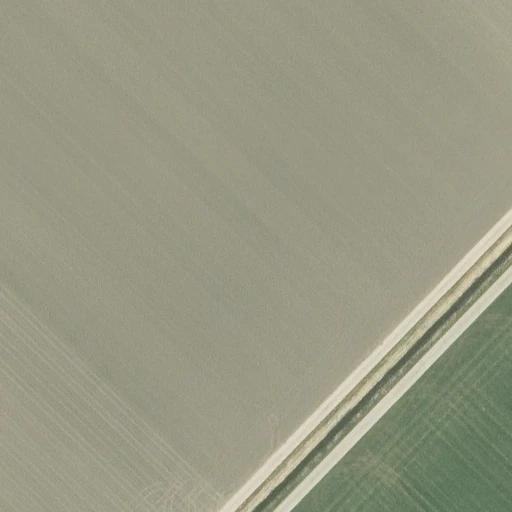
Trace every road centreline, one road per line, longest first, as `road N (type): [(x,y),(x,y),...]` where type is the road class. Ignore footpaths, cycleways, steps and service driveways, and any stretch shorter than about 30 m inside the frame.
road 1 (track): [(511,214),(224,511)]
road 2 (track): [(282,511),(511,274)]
